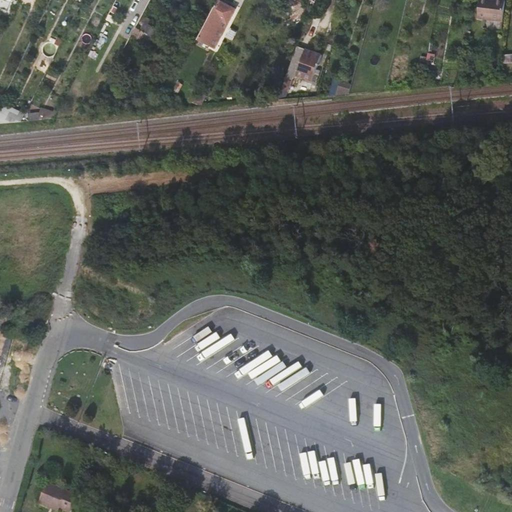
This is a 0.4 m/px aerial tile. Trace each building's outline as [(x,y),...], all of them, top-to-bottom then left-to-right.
[(506,2),(496,1),(490,1),(490,0),(481,0),(479,20),(503,23),(506,2)] [(236,10),(219,1),(199,39),(209,45),(221,22),(228,25),(236,10)] [(18,2),(14,11),(22,15),(26,16),(30,6),(18,2)] [(14,11),(0,43),(0,44),(8,47),(22,15),(14,11)] [(143,16),(140,21),(149,25),(151,20),(143,16)] [(140,21),(132,36),(148,45),(157,29),(149,25),(140,21)] [(323,57),(307,51),(297,75),(313,81),(323,57)] [(287,78),(281,93),(285,94),(286,91),(289,92),(293,80),(287,78)] [(191,102),(202,107),(208,95),(197,90),(191,102)] [(2,104),(0,107),(0,124),(22,122),(26,115),(2,104)] [(29,115),(30,122),(55,120),(58,113),(42,108),(40,113),(29,115)] [(79,494),(49,481),(40,501),(61,509),(62,507),(71,511),(79,494)]
